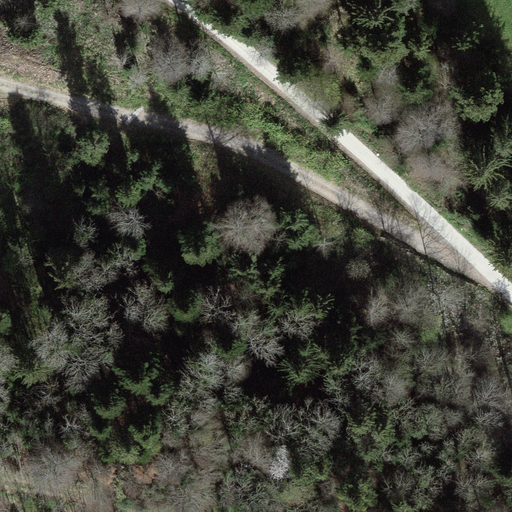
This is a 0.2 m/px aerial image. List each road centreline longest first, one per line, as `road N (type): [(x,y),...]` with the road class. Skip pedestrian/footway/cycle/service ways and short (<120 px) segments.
road 1 (track): [(484,266),(431,247),(293,167),(209,132),(0,82)]
road 2 (unclassified): [(511,294),(185,0)]
